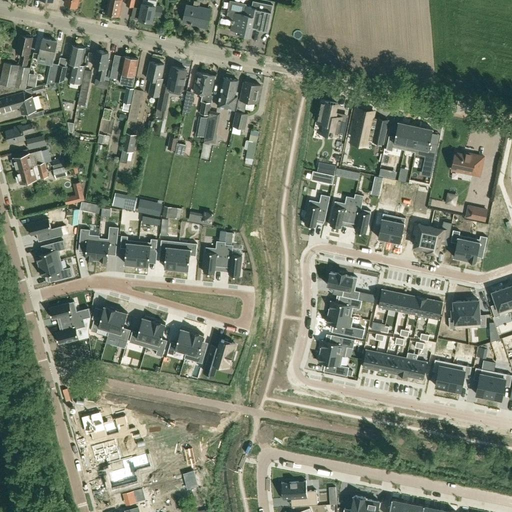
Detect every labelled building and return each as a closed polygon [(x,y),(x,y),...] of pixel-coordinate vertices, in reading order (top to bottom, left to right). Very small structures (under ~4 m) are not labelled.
[(122,0),(108,0),(106,11),(108,12),(107,13),(108,14),(112,15),(113,14),(113,13),(119,14),(122,0)] [(152,22),(154,14),(161,15),(162,7),(156,5),(156,0),(148,0),(147,0),(143,0),(139,19),(152,22)] [(253,27),(257,27),(257,28),(267,30),(273,4),(258,1),(256,8),(252,7),(246,5),(246,3),(230,0),(227,17),(233,18),(231,29),(240,31),(240,34),(251,36),(253,27)] [(207,27),(211,9),(199,6),(199,7),(187,4),(183,21),(196,24),(196,22),(199,23),(199,26),(207,27)] [(27,65),(33,37),(20,34),(16,51),(21,52),(19,63),(27,65)] [(39,54),(38,62),(47,64),(48,60),(53,61),(54,57),(57,41),(56,41),(43,38),(39,54)] [(81,83),(83,75),(85,65),(82,64),(85,47),(72,44),(68,62),(73,63),(71,73),(69,81),(81,83)] [(107,69),(109,60),(107,60),(108,52),(97,50),(94,66),(99,67),(97,78),(105,80),(107,69)] [(133,85),(138,58),(124,55),(121,72),(127,74),(124,83),(133,85)] [(163,79),(161,78),(164,64),(150,61),(147,78),(152,79),(149,94),(159,96),(163,79)] [(0,83),(15,87),(19,65),(5,62),(0,83)] [(51,63),(47,84),(55,82),(58,65),(51,63)] [(31,67),(19,65),(15,87),(25,89),(26,88),(31,67)] [(55,82),(65,80),(67,66),(58,65),(55,82)] [(117,78),(119,66),(113,65),(110,77),(117,78)] [(180,94),(181,89),(182,89),(187,69),(172,66),(168,86),(170,87),(171,87),(171,92),(180,94)] [(85,70),(81,88),(78,104),(85,105),(88,89),(91,71),(85,70)] [(198,71),(193,91),(201,92),(204,93),(203,101),(211,102),(211,103),(213,95),(211,95),(215,75),(198,71)] [(237,96),(235,96),(238,80),(224,77),(217,106),(234,109),(237,96)] [(236,111),(233,126),(245,128),(248,113),(244,112),(247,100),(257,103),(261,84),(244,81),(240,98),(239,98),(236,111)] [(169,95),(170,87),(168,86),(162,85),(161,94),(158,108),(166,109),(169,95)] [(126,87),(123,102),(124,103),(131,104),(134,88),(126,87)] [(135,89),(128,119),(137,121),(144,91),(135,89)] [(22,113),(36,110),(32,96),(25,98),(23,91),(0,97),(0,107),(1,112),(20,107),(22,113)] [(202,100),(199,112),(208,114),(211,102),(203,101),(202,100)] [(322,100),(318,120),(326,122),(324,132),(338,134),(337,136),(343,138),(347,118),(335,115),(337,103),(322,100)] [(358,107),(353,133),(368,136),(369,135),(374,136),(373,141),(383,143),(388,120),(378,118),(378,119),(372,118),(374,111),(358,107)] [(205,135),(211,136),(214,119),(209,118),(205,135)] [(389,135),(386,149),(392,150),(393,147),(405,149),(410,123),(399,121),(395,136),(389,135)] [(24,133),(34,130),(33,123),(22,126),(21,125),(14,126),(15,128),(6,130),(10,143),(25,139),(24,133)] [(410,123),(405,149),(415,151),(415,154),(421,126),(410,123)] [(421,126),(415,154),(416,154),(416,153),(426,155),(423,173),(431,175),(430,176),(431,176),(438,144),(430,142),(432,132),(433,128),(421,126)] [(136,135),(126,133),(120,161),(126,163),(129,150),(133,151),(136,135)] [(104,143),(106,135),(99,134),(98,142),(104,143)] [(31,148),(40,146),(46,144),(43,136),(37,137),(29,139),(29,140),(27,140),(29,146),(30,146),(31,148)] [(16,165),(17,170),(45,163),(41,150),(30,153),(13,157),(14,158),(11,159),(13,166),(16,165)] [(480,176),(484,156),(468,153),(468,155),(455,153),(453,167),(461,169),(460,172),(468,173),(469,172),(473,172),(473,174),(480,176)] [(54,168),(66,165),(64,158),(52,161),(54,168)] [(47,171),(45,163),(17,170),(18,175),(16,176),(18,183),(20,182),(20,183),(37,178),(35,174),(47,171)] [(332,165),(328,164),(326,172),(334,174),(336,166),(332,165)] [(65,166),(53,169),(55,178),(68,175),(65,166)] [(346,169),(337,167),(335,174),(344,176),(346,169)] [(324,181),(333,183),(334,175),(326,173),(324,181)] [(306,211),(304,217),(306,217),(304,223),(316,226),(317,221),(317,219),(325,220),(330,195),(321,193),(320,201),(310,199),(307,211),(306,211)] [(335,200),(330,225),(341,227),(342,224),(343,220),(350,222),(356,193),(355,193),(355,197),(347,195),(345,202),(335,200)] [(356,193),(350,222),(356,223),(356,227),(355,230),(366,232),(371,210),(361,208),(364,195),(356,193)] [(77,195),(64,198),(66,204),(84,199),(83,194),(77,195)] [(115,195),(113,205),(135,210),(137,200),(115,195)] [(86,202),(84,209),(92,211),(93,203),(86,202)] [(468,206),(466,216),(471,217),(485,220),(487,210),(473,207),(468,206)] [(68,222),(79,224),(80,209),(71,208),(71,210),(68,209),(68,216),(70,216),(69,222),(68,222)] [(377,211),(374,225),(381,226),(378,237),(389,239),(395,215),(377,211)] [(395,215),(389,239),(400,242),(403,232),(409,233),(412,218),(395,215)] [(48,217),(28,223),(31,234),(37,232),(39,239),(63,233),(60,225),(50,227),(48,217)] [(431,226),(426,250),(438,253),(441,238),(449,239),(452,222),(444,220),(443,228),(431,226)] [(415,223),(413,231),(418,232),(416,245),(418,245),(418,247),(425,248),(424,250),(425,250),(426,250),(431,226),(416,222),(415,223)] [(99,234),(97,259),(100,260),(108,261),(108,253),(116,254),(119,226),(110,226),(109,238),(100,237),(100,235),(99,234)] [(81,228),(79,250),(86,251),(86,254),(86,258),(93,259),(97,259),(99,234),(90,233),(90,229),(81,228)] [(453,229),(451,241),(457,242),(454,256),(465,258),(470,236),(459,234),(460,230),(453,229)] [(122,235),(121,247),(126,247),(125,263),(137,264),(139,240),(128,239),(128,235),(122,235)] [(470,236),(465,258),(469,259),(472,260),(476,261),(477,255),(479,247),(485,248),(487,236),(481,235),(480,238),(470,236)] [(139,240),(137,264),(149,265),(150,250),(156,250),(158,238),(151,238),(151,241),(139,240)] [(39,264),(58,259),(56,250),(65,248),(63,239),(41,245),(43,252),(36,254),(39,264)] [(162,239),(160,251),(166,251),(165,260),(165,267),(177,268),(179,241),(162,239)] [(206,246),(203,271),(215,272),(215,270),(216,265),(223,266),(225,241),(220,240),(217,240),(216,247),(206,246)] [(179,241),(177,268),(189,269),(189,264),(190,254),(196,255),(197,243),(179,241)] [(225,241),(223,266),(229,267),(229,271),(229,274),(240,275),(242,255),(241,255),(242,247),(233,246),(233,244),(226,243),(226,241),(225,241)] [(61,268),(58,259),(39,264),(41,274),(48,272),(50,280),(72,274),(70,265),(61,268)] [(331,271),(328,285),(344,288),(343,295),(358,298),(360,291),(355,289),(358,277),(346,274),(346,272),(338,271),(337,272),(331,271)] [(496,303),(491,304),(495,316),(511,310),(504,287),(493,291),(496,303)] [(382,288),(378,306),(389,308),(393,290),(382,288)] [(393,290),(389,308),(399,310),(403,292),(393,290)] [(403,292),(399,310),(409,312),(413,295),(403,292)] [(330,308),(329,311),(354,316),(351,315),(352,312),(353,306),(360,308),(362,299),(340,294),(340,295),(338,302),(336,301),(331,300),(329,308),(330,308)] [(413,295),(409,312),(419,314),(422,297),(413,295)] [(422,297),(419,314),(429,316),(432,299),(422,297)] [(432,299),(429,316),(439,318),(443,301),(432,299)] [(479,299),(466,300),(468,326),(486,325),(486,313),(480,314),(479,299)] [(452,316),(449,316),(449,328),(468,326),(466,300),(454,301),(454,309),(452,309),(452,316)] [(74,301),(50,307),(53,318),(60,316),(61,323),(91,315),(89,307),(77,310),(74,301)] [(94,318),(91,330),(97,332),(108,336),(108,335),(116,308),(109,306),(108,306),(104,305),(100,320),(94,318)] [(116,308),(108,335),(127,340),(131,329),(123,327),(128,312),(116,308),(117,308),(116,308)] [(328,314),(326,322),(331,323),(334,323),(332,330),(332,331),(363,337),(364,328),(352,326),(354,316),(329,311),(328,314)] [(63,330),(56,332),(59,343),(79,338),(79,337),(76,328),(86,325),(90,324),(91,316),(91,315),(61,323),(63,330)] [(133,329),(129,341),(147,346),(154,319),(155,318),(145,315),(145,316),(143,316),(139,331),(133,329)] [(154,319),(147,346),(157,349),(156,354),(163,356),(167,339),(161,338),(166,323),(162,322),(162,321),(154,319)] [(171,340),(168,352),(174,354),(175,348),(186,351),(185,357),(193,331),(192,330),(192,331),(181,327),(177,342),(171,340)] [(193,331),(185,357),(202,362),(207,347),(201,345),(203,339),(204,334),(200,333),(193,331)] [(321,347),(321,350),(345,355),(347,346),(353,347),(355,338),(332,333),(331,334),(330,341),(326,340),(323,339),(321,347)] [(212,343),(205,366),(206,366),(215,368),(216,368),(217,363),(228,366),(230,360),(233,360),(236,351),(233,350),(235,343),(222,339),(220,346),(212,343)] [(479,346),(477,356),(485,357),(487,348),(479,346)] [(366,348),(363,366),(373,368),(377,351),(366,348)] [(320,353),(318,361),(323,362),(325,362),(324,369),(324,370),(347,375),(347,374),(352,375),(353,370),(348,369),(349,366),(341,364),(343,355),(345,356),(345,355),(321,350),(320,353)] [(377,351),(373,368),(383,370),(387,353),(377,351)] [(407,357),(403,374),(413,376),(417,359),(416,359),(412,358),(413,353),(408,352),(407,357)] [(387,353),(383,370),(393,372),(397,355),(387,353)] [(397,355),(393,372),(403,374),(407,357),(397,355)] [(438,371),(436,385),(448,388),(453,362),(442,360),(435,358),(433,370),(438,371)] [(417,359),(413,376),(424,378),(427,361),(417,359)] [(465,364),(453,362),(448,388),(460,390),(463,376),(469,377),(472,366),(465,364)] [(489,396),(494,370),(482,368),(476,366),(473,378),(479,379),(476,394),(489,396)] [(494,370),(489,396),(501,399),(504,384),(510,385),(511,374),(511,373),(506,372),(494,370)] [(100,412),(79,418),(81,425),(83,425),(85,434),(88,433),(90,440),(107,435),(103,422),(100,412)] [(130,429),(119,431),(119,432),(121,439),(126,438),(126,439),(141,435),(138,426),(137,426),(137,427),(130,429)] [(114,440),(92,447),(96,462),(106,459),(108,464),(119,461),(114,440)] [(124,468),(109,472),(113,488),(114,488),(120,486),(120,487),(128,484),(129,484),(138,481),(135,470),(151,466),(147,453),(122,460),(124,468)] [(197,484),(194,470),(187,472),(188,475),(186,476),(189,486),(197,484)] [(282,481),(283,499),(284,499),(284,498),(291,497),(299,497),(300,505),(318,503),(317,489),(307,490),(306,480),(282,482),(282,481)] [(344,507),(343,511),(363,511),(367,498),(366,498),(366,497),(356,494),(355,496),(354,495),(351,508),(344,507)] [(367,498),(363,511),(377,511),(379,500),(367,498)] [(392,498),(389,511),(400,511),(403,500),(392,498)] [(403,500),(400,511),(411,511),(414,502),(403,500)] [(414,502),(411,511),(422,511),(424,504),(414,502)]
